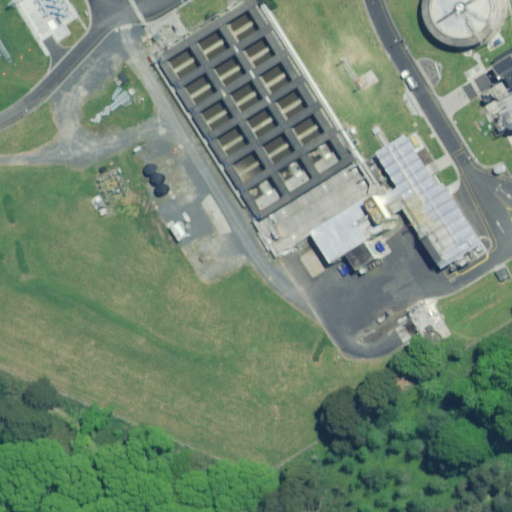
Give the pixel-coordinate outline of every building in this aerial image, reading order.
[(357,159),(254,0),(251,0),(155,62),(258,223),(357,159)] [(507,29),(511,20),(511,0),(434,0),(435,10),(439,23),(448,33),(459,40),(472,44),(485,43),(497,37),(507,29)] [(511,76),(511,57),(497,66),(506,80),(511,76)] [(413,132),(375,154),(447,274),(484,252),(413,132)] [(122,183),(113,188),(133,222),(142,216),(122,183)] [(190,190),(158,211),(188,257),(220,236),(190,190)] [(377,197),(317,234),(339,270),(399,233),(377,197)]
